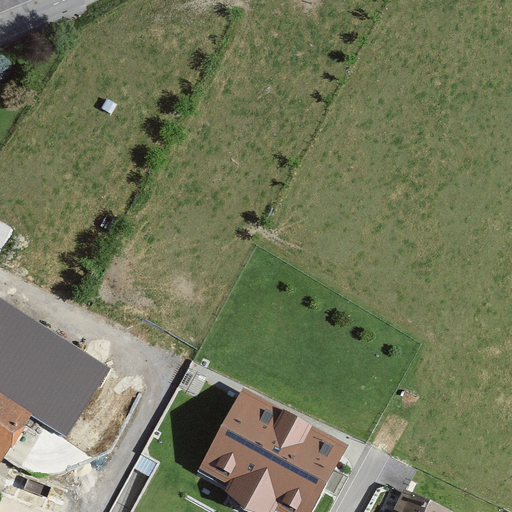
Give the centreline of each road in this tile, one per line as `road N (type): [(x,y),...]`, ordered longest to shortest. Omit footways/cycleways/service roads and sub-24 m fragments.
road 1 (track): [(93,511),(156,394),(155,367),(134,346),(0,278)]
road 2 (track): [(12,446),(37,457),(68,451),(95,433),(142,354)]
